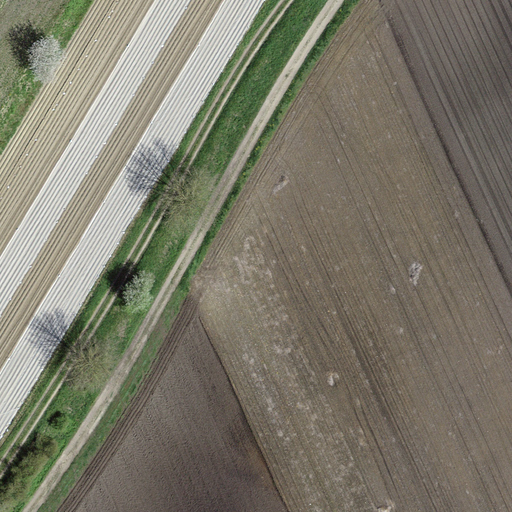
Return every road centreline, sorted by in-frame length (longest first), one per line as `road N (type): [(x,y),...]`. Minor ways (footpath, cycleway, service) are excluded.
road 1 (track): [(340,0),(33,511)]
road 2 (track): [(0,458),(97,321),(286,0)]
